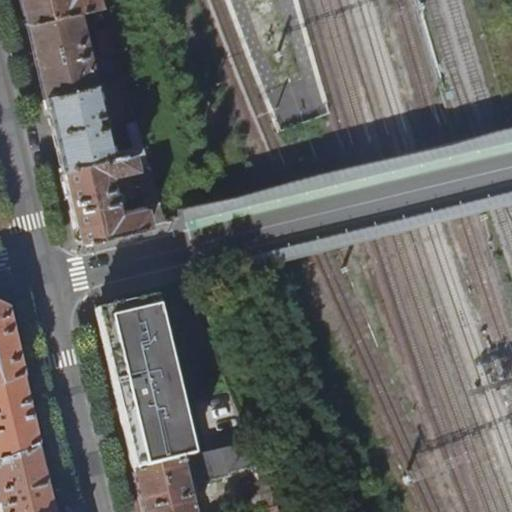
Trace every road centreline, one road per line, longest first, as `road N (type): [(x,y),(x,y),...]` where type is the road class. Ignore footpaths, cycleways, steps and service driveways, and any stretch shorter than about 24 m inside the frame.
road 1 (residential): [(191,244),(511,167)]
road 2 (residential): [(39,284),(94,511)]
road 3 (residential): [(191,244),(39,284)]
road 4 (residential): [(0,119),(31,251)]
